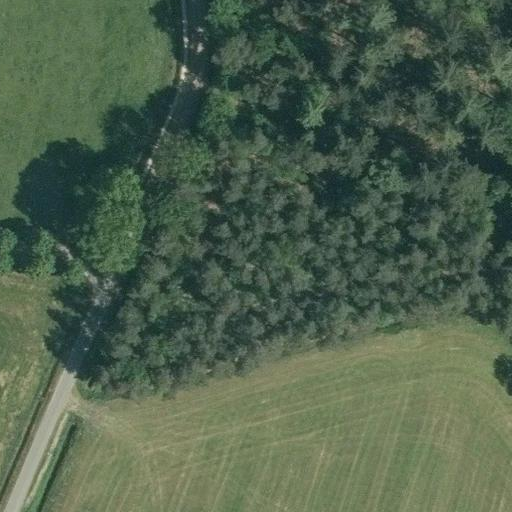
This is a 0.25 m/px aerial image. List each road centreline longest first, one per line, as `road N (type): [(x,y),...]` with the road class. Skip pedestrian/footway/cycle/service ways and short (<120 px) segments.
road 1 (track): [(112,271),(194,84),(193,0)]
road 2 (unclassified): [(10,511),(112,271)]
